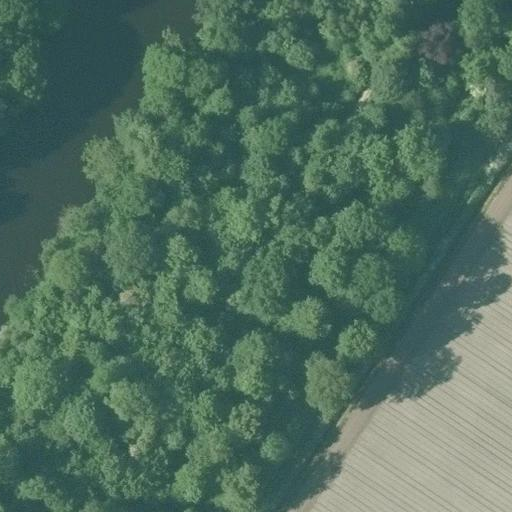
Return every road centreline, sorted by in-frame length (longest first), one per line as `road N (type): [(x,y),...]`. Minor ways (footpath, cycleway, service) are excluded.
road 1 (track): [(423,0),(211,317),(129,420),(39,511)]
road 2 (track): [(253,511),(511,129)]
